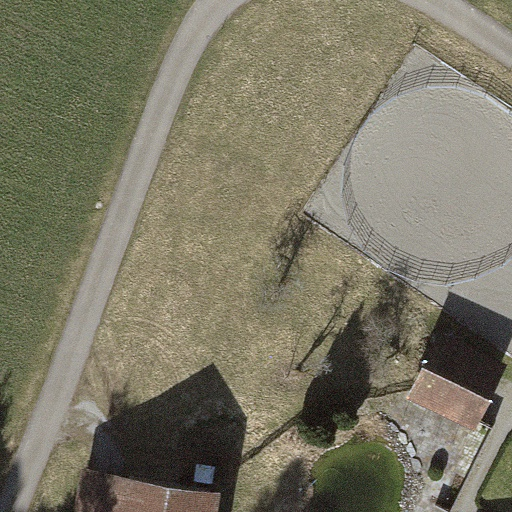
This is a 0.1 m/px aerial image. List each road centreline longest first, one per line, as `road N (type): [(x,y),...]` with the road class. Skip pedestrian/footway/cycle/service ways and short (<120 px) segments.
road 1 (track): [(52,395),(187,44),(215,0)]
road 2 (residential): [(7,511),(52,395)]
